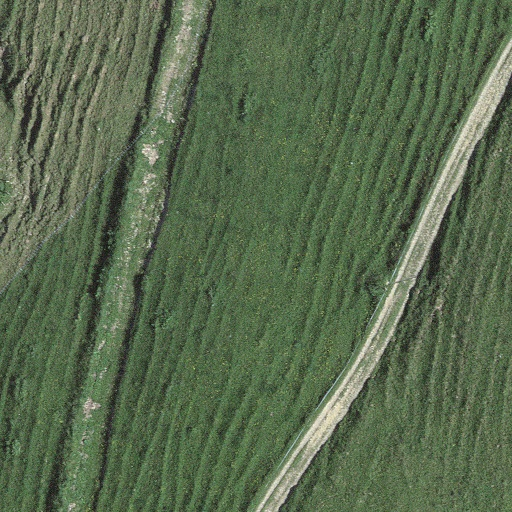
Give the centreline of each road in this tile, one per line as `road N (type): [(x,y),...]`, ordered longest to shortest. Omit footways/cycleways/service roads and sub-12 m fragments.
road 1 (track): [(76,511),(164,0)]
road 2 (track): [(511,62),(266,511)]
